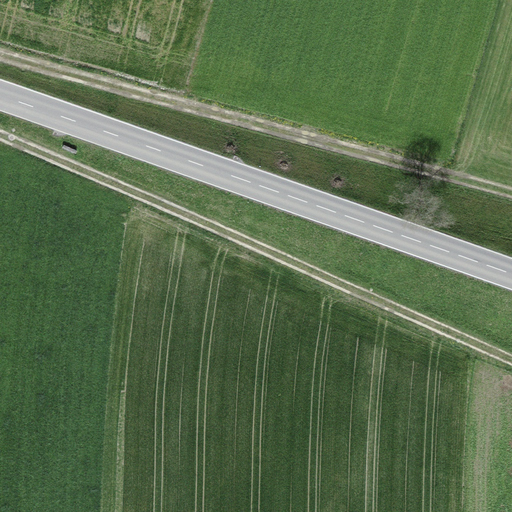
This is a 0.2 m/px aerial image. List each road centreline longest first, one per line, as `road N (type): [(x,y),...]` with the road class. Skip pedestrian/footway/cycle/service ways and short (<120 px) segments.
road 1 (track): [(0,141),(511,362)]
road 2 (tertiary): [(0,94),(511,272)]
road 3 (track): [(511,195),(0,56)]
